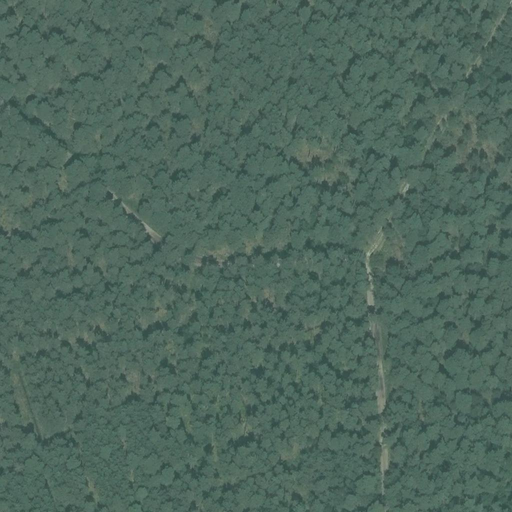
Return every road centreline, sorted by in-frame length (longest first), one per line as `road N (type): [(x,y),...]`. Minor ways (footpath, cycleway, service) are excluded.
road 1 (track): [(395,511),(372,257),(223,269),(0,90)]
road 2 (track): [(372,257),(511,12)]
